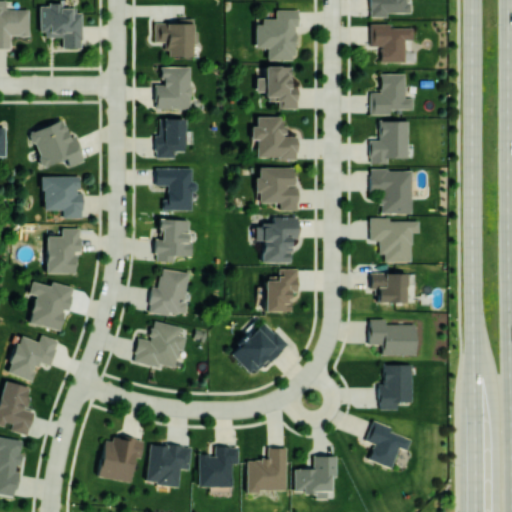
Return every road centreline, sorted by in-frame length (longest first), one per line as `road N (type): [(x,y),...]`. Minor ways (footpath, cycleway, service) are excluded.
road 1 (residential): [(118,0),(113,278),(59,454),(50,511)]
road 2 (secondary): [(511,511),(508,0)]
road 3 (secondary): [(473,0),(474,511)]
road 4 (residential): [(333,0),(333,321),(300,383)]
road 5 (residential): [(83,381),(146,402),(203,409),(261,405),(300,383)]
